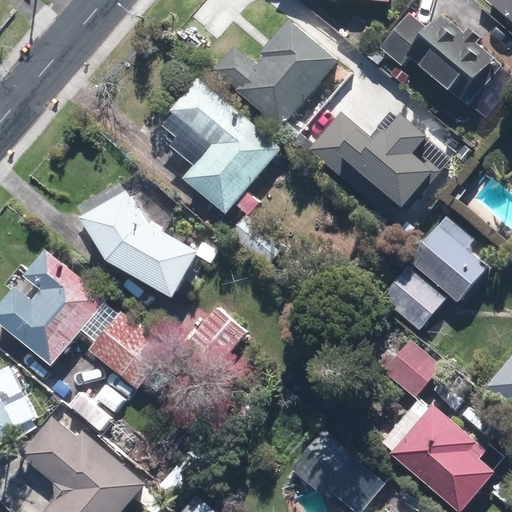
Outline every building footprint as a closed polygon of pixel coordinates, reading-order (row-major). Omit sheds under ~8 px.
[(483,0),(498,11),(507,0),(483,0)] [(501,13),(511,22),(511,2),(501,13)] [(234,90),(278,126),(335,55),(288,16),(259,52),(262,55),(254,64),(232,46),(213,70),(236,88),(234,90)] [(417,61),(476,110),(510,70),(483,48),(488,42),(478,33),(473,38),(451,20),(437,36),(417,18),(388,52),(409,71),(417,61)] [(186,180),(227,214),(282,146),(201,81),(175,114),(214,145),(186,180)] [(373,140),(341,113),(311,149),(397,221),(439,172),(415,152),(428,137),(400,113),(385,131),(383,129),(373,140)] [(107,262),(170,299),(194,257),(200,260),(208,248),(193,239),(189,248),(144,222),(127,194),(122,197),(81,220),(107,262)] [(261,223),(269,230),(277,219),(270,213),(261,223)] [(419,259),(468,302),(497,267),(476,249),(475,234),(455,217),(419,259)] [(238,239),(274,269),(290,249),(253,220),(238,239)] [(92,331),(97,335),(120,308),(113,301),(115,299),(58,251),(37,276),(53,291),(44,302),(28,288),(3,317),(61,366),(92,331)] [(388,297),(426,330),(454,299),(416,265),(388,297)] [(120,308),(97,335),(106,343),(99,351),(145,390),(179,351),(133,312),(129,316),(120,308)] [(192,349),(221,374),(253,336),(223,311),(192,349)] [(389,370),(421,397),(448,366),(417,339),(389,370)] [(511,365),(495,385),(511,398),(511,365)] [(106,422),(119,408),(101,392),(88,407),(106,422)] [(0,439),(16,431),(14,427),(32,418),(21,395),(2,404),(0,399),(0,439)] [(399,452),(469,511),(503,470),(488,457),(495,449),(440,403),(437,408),(425,398),(389,441),(400,451),(399,452)] [(49,511),(127,511),(153,483),(90,430),(84,436),(61,416),(29,453),(62,481),(63,497),(49,511)] [(147,443),(115,416),(99,436),(131,463),(147,443)] [(334,489),(362,511),(369,511),(393,482),(360,456),(363,454),(332,429),(300,469),(330,493),(334,489)] [(188,511),(225,511),(204,494),(188,511)]
